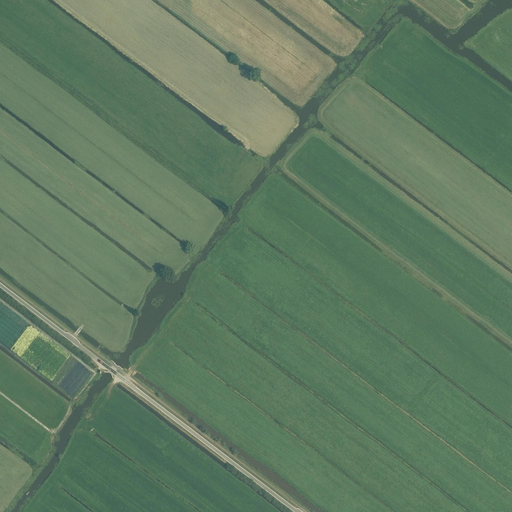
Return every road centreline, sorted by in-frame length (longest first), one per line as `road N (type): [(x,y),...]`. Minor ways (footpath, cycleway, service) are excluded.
road 1 (tertiary): [(297,511),(0,285)]
road 2 (track): [(71,340),(88,317),(125,311),(158,268),(191,255),(231,202),(243,153)]
road 3 (track): [(0,393),(50,431),(94,374),(0,300)]
road 4 (track): [(59,0),(255,148)]
